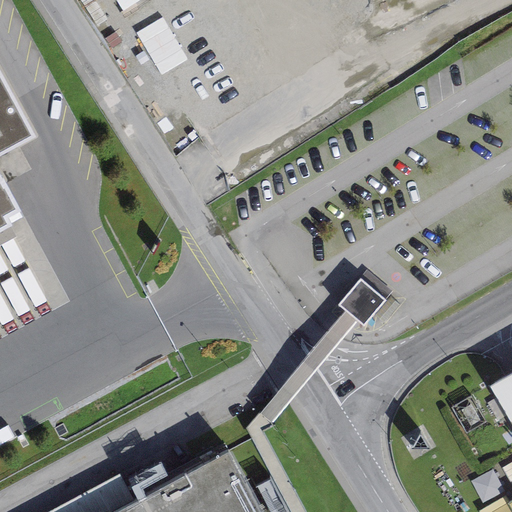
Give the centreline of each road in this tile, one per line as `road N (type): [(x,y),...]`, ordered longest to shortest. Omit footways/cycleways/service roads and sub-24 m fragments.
road 1 (unclassified): [(321,408),(56,0)]
road 2 (unclassified): [(321,408),(511,297)]
road 3 (unclassified): [(387,511),(321,408)]
